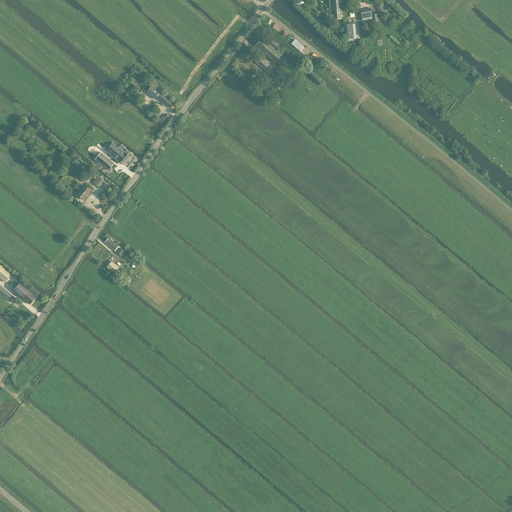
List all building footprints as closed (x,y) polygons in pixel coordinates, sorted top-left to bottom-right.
[(329,0),(331,9),(331,13),(326,14),(327,18),(331,18),(331,20),(342,19),(341,13),(342,13),(342,11),(341,11),(340,0),(329,0)] [(370,8),(360,10),(362,20),(372,19),(372,22),(378,21),(377,15),(371,15),(370,8)] [(354,23),(344,24),(346,40),(356,39),(354,23)] [(274,63),(277,59),(279,61),(277,62),(279,68),(285,69),(289,64),(287,59),(281,58),(280,59),(278,58),(281,55),(276,51),(279,47),(276,44),(276,43),(273,41),(270,45),(262,38),(255,46),(274,63)] [(264,70),(269,64),(260,58),(256,63),(264,70)] [(275,86),(283,77),(276,71),(268,80),(275,86)] [(151,85),(146,93),(154,99),(156,96),(158,98),(161,94),(159,93),(160,92),(151,85)] [(158,98),(157,98),(169,108),(173,103),(161,94),(158,98)] [(125,153),(122,151),(124,148),(121,145),(119,148),(112,142),(106,150),(118,160),(123,164),(129,156),(125,153)] [(101,152),(95,159),(102,166),(101,167),(103,168),(104,167),(108,170),(114,163),(101,152)] [(97,177),(93,183),(98,187),(102,181),(97,177)] [(77,195),(83,200),(91,190),(85,185),(77,195)] [(108,238),(105,242),(121,256),(124,251),(112,241),(113,240),(110,238),(109,239),(108,238)] [(133,264),(136,260),(128,254),(125,258),(133,264)] [(119,267),(112,261),(106,267),(114,273),(119,267)] [(0,277),(5,282),(11,275),(0,265),(0,277)] [(36,297),(19,283),(17,285),(14,282),(10,286),(14,289),(13,290),(30,304),(36,297)] [(0,293),(10,302),(14,297),(0,285),(0,293)]
